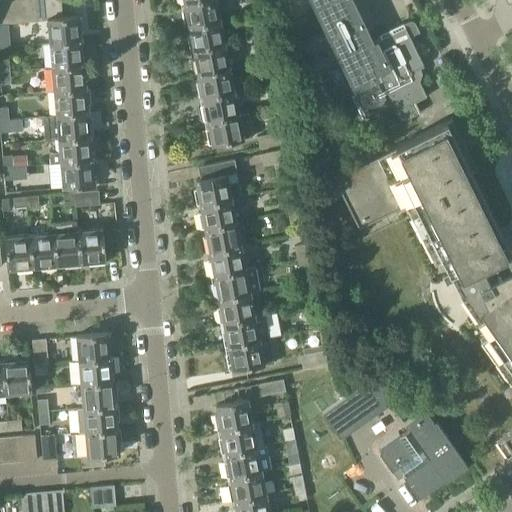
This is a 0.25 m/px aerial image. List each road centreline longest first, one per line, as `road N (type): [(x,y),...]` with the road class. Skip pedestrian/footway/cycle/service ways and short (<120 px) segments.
road 1 (residential): [(151,294),(123,0)]
road 2 (residential): [(165,467),(151,294)]
road 3 (residential): [(0,481),(165,467)]
road 4 (residential): [(0,309),(151,294)]
road 5 (residential): [(511,110),(456,0)]
